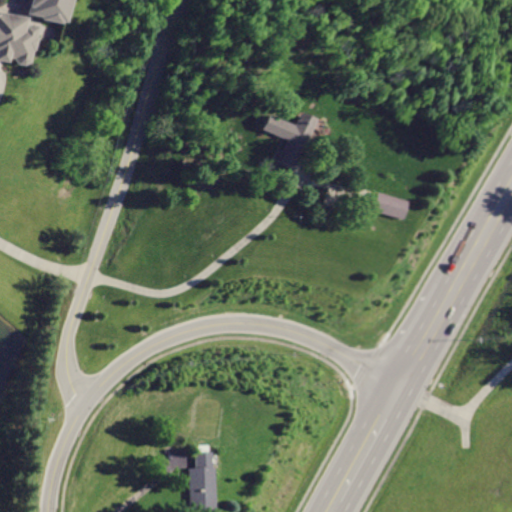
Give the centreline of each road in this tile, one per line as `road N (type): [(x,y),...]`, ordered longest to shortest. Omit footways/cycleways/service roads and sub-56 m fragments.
road 1 (residential): [(179,0),(61,354),(85,401)]
road 2 (residential): [(85,401),(156,341),(216,321),(306,331),(402,385)]
road 3 (secondary): [(402,385),(338,497)]
